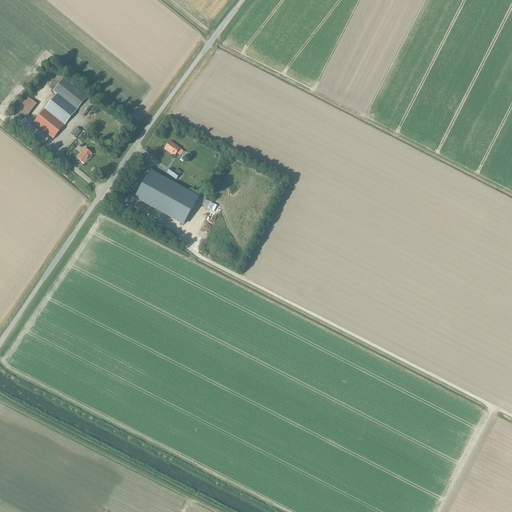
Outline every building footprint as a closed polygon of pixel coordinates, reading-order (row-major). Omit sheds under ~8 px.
[(53,92),(57,95),(76,110),(86,98),(63,79),(53,92)] [(76,110),(57,95),(44,110),(64,126),(76,110)] [(26,118),(36,104),(27,97),(16,110),(26,118)] [(64,126),(44,110),(34,124),(53,139),(64,126)] [(75,138),(81,132),(76,128),(71,134),(75,138)] [(174,157),(180,149),(170,142),(164,149),(174,157)] [(84,164),(92,155),(85,149),(77,159),(84,164)] [(198,198),(150,171),(135,197),(184,224),(198,198)] [(192,235),(198,223),(195,221),(189,234),(192,235)]
